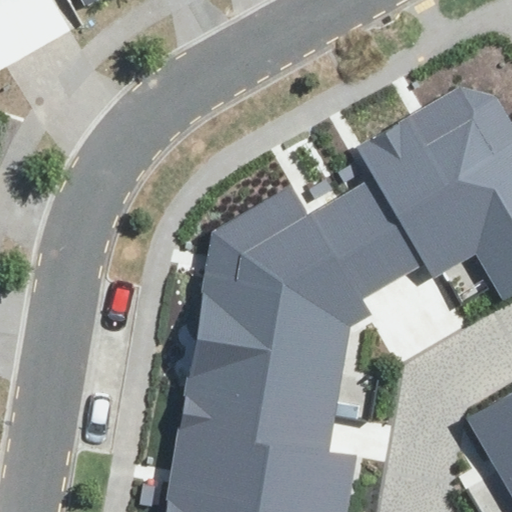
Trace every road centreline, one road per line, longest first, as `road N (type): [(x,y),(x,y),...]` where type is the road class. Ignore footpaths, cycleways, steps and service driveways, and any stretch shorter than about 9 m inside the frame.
road 1 (residential): [(30,511),(62,266),(104,125),(182,49),(272,0)]
road 2 (residential): [(511,314),(418,381),(395,511)]
